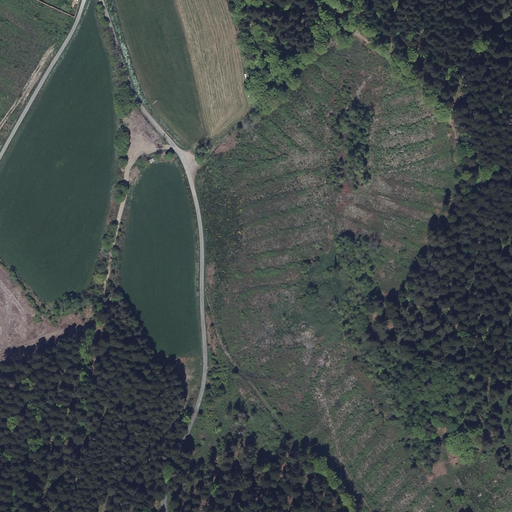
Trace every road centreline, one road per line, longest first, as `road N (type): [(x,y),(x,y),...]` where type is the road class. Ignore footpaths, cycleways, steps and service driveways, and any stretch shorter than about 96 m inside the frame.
road 1 (unclassified): [(168,511),(176,449),(206,381),(202,238),(183,158),(137,101),(102,0)]
road 2 (track): [(68,511),(127,166)]
road 3 (track): [(511,173),(470,163),(431,94),(321,0)]
road 4 (track): [(204,310),(238,378),(271,403),(353,511)]
road 5 (track): [(183,158),(204,156),(311,38),(348,29)]
